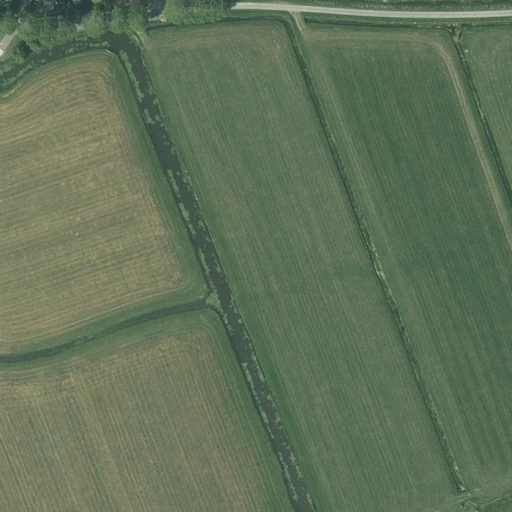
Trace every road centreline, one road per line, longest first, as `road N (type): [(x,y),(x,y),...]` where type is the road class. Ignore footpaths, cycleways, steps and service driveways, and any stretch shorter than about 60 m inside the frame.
road 1 (unclassified): [(161,13),(240,5),(511,12)]
road 2 (residential): [(161,13),(44,28),(0,22)]
